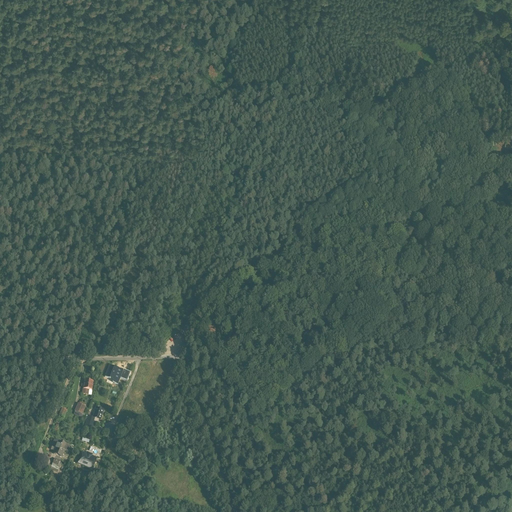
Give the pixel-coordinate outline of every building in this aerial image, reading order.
[(118,385),(120,378),(123,371),(110,366),(105,377),(110,379),(114,380),(112,383),(118,385)] [(120,378),(127,381),(131,373),(124,370),(123,371),(120,378)] [(93,382),(85,381),(84,389),(88,390),(92,391),(93,382)] [(84,408),(79,406),(76,414),(82,416),(84,408)] [(104,411),(96,409),(93,418),(95,419),(101,421),(104,411)] [(70,448),(55,441),(53,447),(56,448),(54,455),(62,458),(65,451),(68,453),(70,448)] [(84,455),(80,465),(92,470),(96,460),(84,455)] [(62,463),(55,460),(51,470),(58,473),(62,463)] [(50,466),(43,463),(41,469),(48,471),(50,466)] [(69,497),(63,494),(61,500),(63,501),(67,503),(69,497)]
